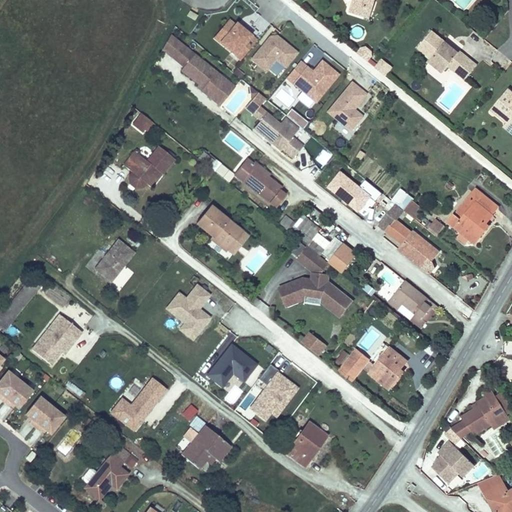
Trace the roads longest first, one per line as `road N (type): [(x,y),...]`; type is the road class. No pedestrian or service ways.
road 1 (tertiary): [(368,511),(511,276)]
road 2 (residential): [(375,86),(264,0)]
